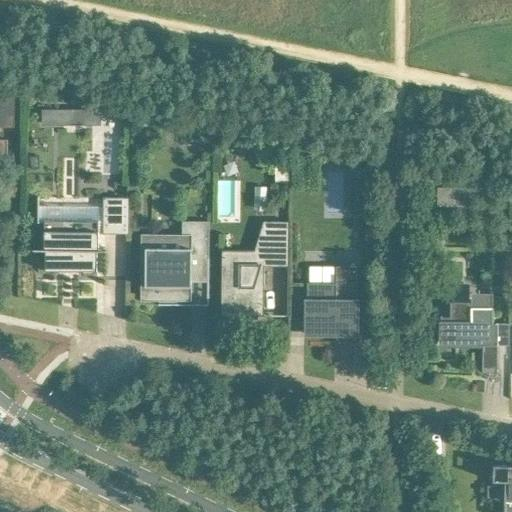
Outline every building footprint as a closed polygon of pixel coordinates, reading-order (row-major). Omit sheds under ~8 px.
[(14,93),(0,92),(0,127),(14,128),(14,93)] [(64,125),(64,109),(41,109),(41,125),(64,125)] [(365,187),(366,169),(352,168),(351,186),(365,187)] [(439,188),(439,202),(457,202),(457,188),(439,188)] [(129,198),(103,198),(103,221),(44,220),(44,250),(33,250),(33,251),(45,251),(45,271),(59,271),(59,268),(78,268),(78,271),(97,271),(97,251),(106,252),(106,250),(98,250),(98,234),(129,234),(129,198)] [(158,305),(178,305),(178,304),(177,304),(178,302),(191,302),(191,259),(209,259),(209,222),(182,222),(182,235),(141,235),(140,301),(159,301),(159,304),(158,305)] [(222,250),(221,316),(245,316),(245,319),(258,319),(258,316),(264,316),(264,267),(289,267),(289,222),(263,222),(254,251),(222,250)] [(359,300),(357,300),(357,267),(335,266),(335,283),(307,283),(307,299),(304,299),(304,336),(359,337),(359,300)] [(441,316),(440,323),(439,323),(439,345),(483,345),(482,372),(485,372),(485,371),(495,371),(495,375),(497,375),(497,324),(491,324),(492,308),(472,308),(472,302),(450,301),(450,316),(441,316)] [(493,473),(493,482),(505,482),(503,511),(511,511),(511,465),(493,465),(493,473)]
